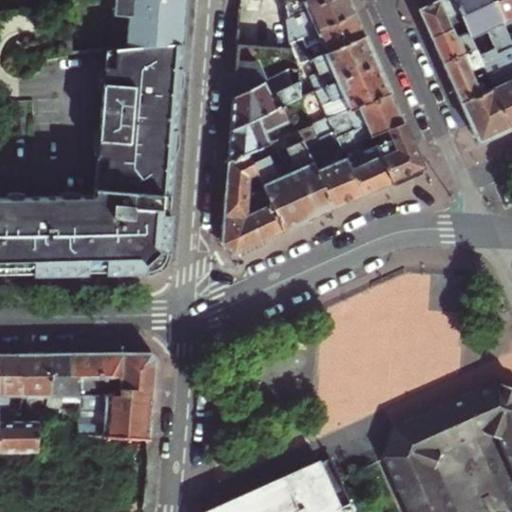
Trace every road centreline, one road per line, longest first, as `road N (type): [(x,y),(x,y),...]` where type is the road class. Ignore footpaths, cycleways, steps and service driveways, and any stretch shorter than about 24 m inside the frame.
road 1 (residential): [(210,0),(188,318)]
road 2 (residential): [(486,233),(382,237),(188,318)]
road 3 (residential): [(464,184),(382,0)]
road 4 (residential): [(188,318),(172,511)]
road 5 (residential): [(0,325),(188,318)]
